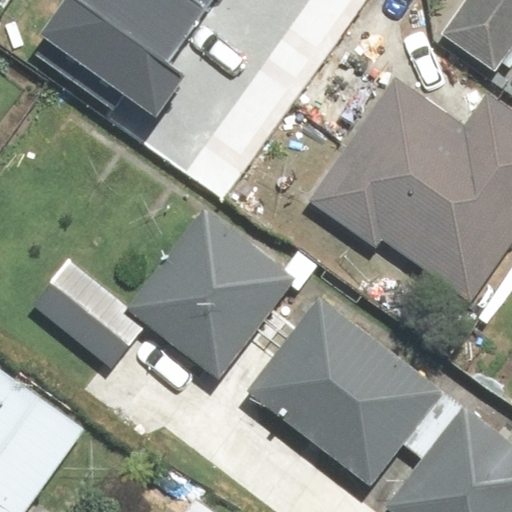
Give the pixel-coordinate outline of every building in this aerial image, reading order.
[(164,67),(66,0),(63,0),(23,58),(106,115),(120,95),(156,119),(183,80),(164,67)] [(202,12),(184,0),(66,0),(164,67),(202,12)] [(210,0),(184,0),(202,12),(210,0)] [(344,27),(303,0),(276,0),(214,92),(273,132),(344,27)] [(511,0),(472,0),(450,33),(507,72),(511,63),(511,0)] [(403,80),(319,199),(386,246),(390,241),(483,306),(511,264),(511,104),(493,91),(469,126),(403,80)] [(511,511),(511,438),(331,299),(305,332),(270,305),(296,270),(209,203),(133,301),(71,254),(37,297),(115,357),(148,314),(230,378),(264,334),(277,344),(246,383),(379,486),(413,442),(426,452),(391,497),(409,511),(511,511)] [(0,511),(35,511),(94,429),(5,367),(0,374),(0,511)] [(224,511),(203,496),(190,511),(224,511)]
